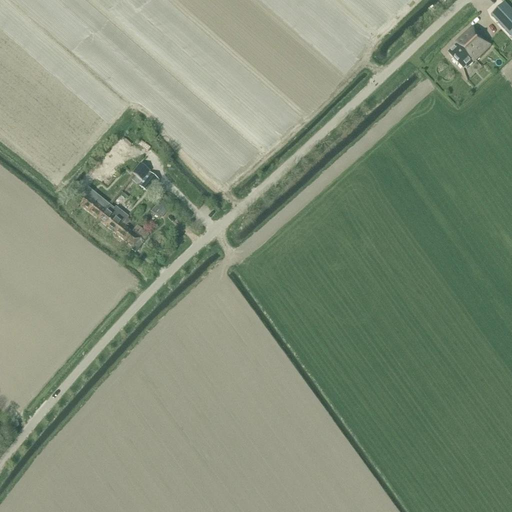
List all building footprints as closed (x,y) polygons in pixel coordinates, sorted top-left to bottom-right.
[(491,17),(511,39),(511,12),(505,4),(491,17)] [(457,46),(448,54),(464,70),(466,68),(467,69),(473,63),(491,47),(479,34),(478,34),(473,29),(468,24),(462,31),(466,35),(464,37),(456,45),(457,46)] [(101,183),(118,164),(131,149),(122,141),(92,175),(101,183)] [(141,164),(133,175),(142,182),(144,179),(150,172),(141,164)] [(149,196),(160,182),(159,182),(150,174),(139,187),(149,196)] [(86,188),(81,184),(77,189),(81,193),(86,188)] [(84,195),(88,198),(81,207),(98,221),(110,207),(88,189),(84,195)] [(161,202),(151,213),(160,221),(170,210),(161,202)] [(110,207),(98,221),(116,235),(128,219),(129,219),(120,212),(116,209),(115,211),(110,207)] [(126,228),(131,221),(128,219),(116,235),(125,242),(132,233),(126,228)] [(133,233),(132,233),(125,242),(134,249),(133,251),(136,253),(149,236),(137,227),(133,233)]
